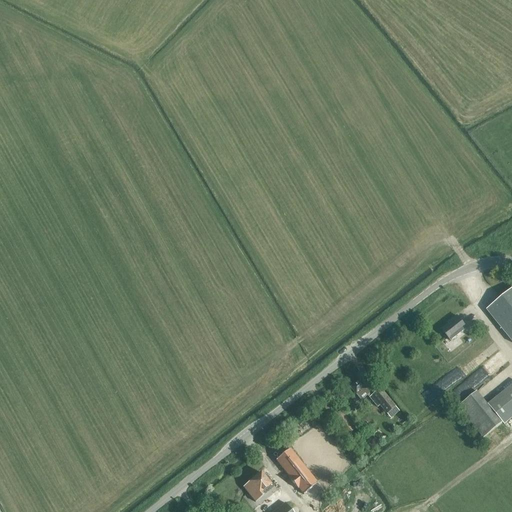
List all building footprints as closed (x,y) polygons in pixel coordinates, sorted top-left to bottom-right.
[(511,289),(487,310),(511,340),(511,289)] [(452,343),(469,330),(458,315),(447,323),(448,324),(442,330),(452,343)] [(361,401),(370,393),(360,380),(350,387),(361,401)] [(505,426),(511,419),(511,385),(488,404),(505,426)] [(378,408),(379,406),(386,415),(396,407),(380,388),(371,396),(371,397),(369,398),(378,408)] [(477,397),(458,412),(483,443),(502,428),(477,397)] [(346,436),(354,429),(340,411),(331,418),(346,436)] [(306,501),(323,488),(290,446),(273,459),(306,501)] [(259,479),(241,493),(251,506),(269,492),(259,479)]
